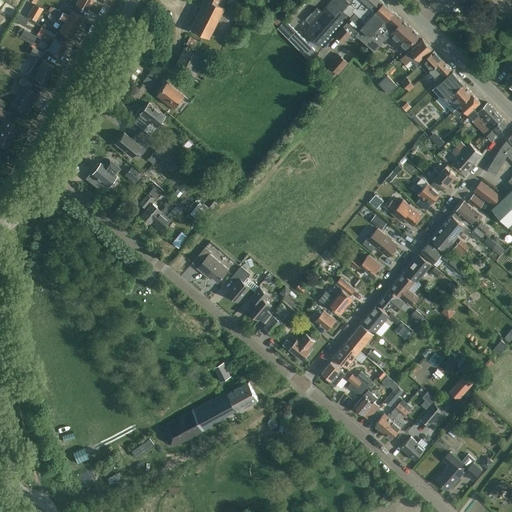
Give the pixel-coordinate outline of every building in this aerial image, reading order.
[(91,0),(76,0),(75,3),(86,9),(91,0)] [(203,0),(189,29),(208,38),(223,8),(227,0),(203,0)] [(365,22),(383,2),(380,0),(331,0),(321,11),(317,7),(305,20),(310,24),(303,31),(323,48),(335,34),(354,13),(365,22)] [(396,27),(402,19),(383,2),(365,22),(354,13),(335,34),(343,42),(351,33),(354,35),(355,34),(374,51),(384,39),(385,40),(396,27)] [(36,20),(42,9),(34,4),(28,16),(36,20)] [(54,6),(50,12),(76,27),(83,16),(71,9),(68,15),(54,6)] [(76,27),(50,12),(48,16),(62,25),(59,30),(71,37),(76,27)] [(18,14),(14,20),(20,23),(23,17),(18,14)] [(280,16),(274,22),(278,26),(284,21),(280,16)] [(420,35),(402,19),(396,27),(385,40),(392,46),(398,40),(407,48),(414,40),(415,41),(420,35)] [(285,20),(277,28),(306,58),(314,50),(285,20)] [(38,22),(34,31),(39,33),(43,24),(38,22)] [(32,44),(36,37),(24,30),(20,37),(32,44)] [(41,39),(51,45),(48,49),(60,56),(66,45),(45,33),(41,39)] [(416,64),(432,49),(422,38),(400,59),(406,65),(411,59),(416,64)] [(43,53),(33,47),(29,52),(37,57),(28,73),(44,83),(54,66),(40,58),(43,53)] [(183,47),(174,66),(192,76),(202,57),(183,47)] [(431,70),(441,60),(433,50),(422,61),(431,70)] [(338,55),(329,65),(330,67),(337,72),(338,73),(347,63),(338,55)] [(441,60),(431,70),(430,71),(439,81),(451,70),(441,60)] [(330,67),(327,70),(334,76),(337,72),(330,67)] [(459,78),(452,71),(437,85),(445,95),(441,99),(453,111),(473,94),(459,78)] [(401,81),(406,87),(411,83),(405,77),(401,81)] [(17,83),(24,87),(13,107),(26,114),(37,94),(29,89),(32,84),(21,78),(17,83)] [(165,81),(155,93),(178,112),(188,100),(165,81)] [(467,113),(480,102),(473,94),(453,111),(456,116),(464,110),(467,113)] [(408,102),(402,106),(406,111),(411,106),(408,102)] [(481,104),(469,115),(474,120),(477,116),(490,130),(491,129),(491,130),(503,118),(487,102),(484,105),(482,103),(481,104)] [(164,115),(149,103),(133,122),(143,129),(149,121),(156,126),(164,115)] [(5,118),(0,127),(0,144),(6,148),(19,126),(5,118)] [(492,130),(487,135),(492,140),(492,141),(495,137),(494,136),(508,123),(503,118),(491,130),(492,130)] [(124,132),(115,143),(131,156),(137,149),(142,154),(149,145),(139,137),(135,142),(124,132)] [(511,134),(505,141),(500,148),(487,169),(495,174),(507,155),(511,160),(511,175),(507,179),(511,184),(511,134)] [(440,138),(436,142),(440,146),(444,142),(440,138)] [(469,142),(466,146),(461,141),(456,146),(461,152),(473,162),(481,153),(469,142)] [(465,171),(473,162),(461,152),(456,146),(451,152),(457,157),(454,160),(451,164),(460,172),(463,168),(465,171)] [(170,153),(165,159),(168,162),(165,166),(172,171),(180,161),(170,153)] [(115,176),(114,175),(119,169),(109,160),(103,166),(100,163),(91,173),(89,172),(84,178),(96,188),(101,182),(106,186),(115,176)] [(433,168),(428,175),(434,181),(438,177),(446,184),(455,174),(445,166),(439,173),(433,168)] [(131,167),(125,174),(135,182),(141,175),(131,167)] [(393,171),(387,177),(390,180),(396,174),(393,171)] [(180,180),(172,189),(177,193),(184,183),(180,180)] [(501,196),(481,180),(473,190),(493,206),(501,196)] [(412,188),(421,195),(416,201),(425,209),(440,192),(427,182),(422,187),(416,182),(412,188)] [(154,187),(148,193),(156,199),(161,193),(154,187)] [(511,189),(503,197),(492,208),(511,230),(511,229),(511,189)] [(372,199),(379,205),(383,200),(376,194),(372,199)] [(473,205),(474,203),(479,207),(483,202),(473,194),(468,200),(473,205)] [(144,208),(152,199),(147,195),(139,204),(144,208)] [(421,215),(408,204),(402,199),(398,204),(392,199),(386,207),(401,220),(403,217),(412,225),(421,215)] [(151,204),(140,216),(149,223),(150,221),(161,230),(169,221),(165,217),(171,211),(176,205),(171,200),(165,206),(161,212),(151,204)] [(482,216),(464,200),(455,210),(463,216),(471,223),(474,219),(478,222),(482,216)] [(363,212),(368,206),(362,201),(357,208),(363,212)] [(189,208),(197,215),(201,210),(194,203),(189,208)] [(469,230),(451,215),(443,225),(456,237),(461,231),(465,235),(469,230)] [(480,222),(476,227),(483,233),(488,228),(480,222)] [(445,250),(456,237),(443,225),(432,239),(445,250)] [(483,233),(476,227),(472,232),(479,238),(483,233)] [(366,238),(362,243),(372,251),(375,246),(388,256),(390,253),(392,254),(396,249),(395,247),(397,244),(377,228),(367,239),(366,238)] [(177,237),(172,242),(179,248),(183,243),(177,237)] [(460,240),(456,245),(464,251),(468,247),(460,240)] [(450,260),(429,242),(420,252),(433,263),(438,258),(446,265),(447,265),(459,275),(461,272),(464,269),(451,258),(450,260)] [(205,247),(192,262),(198,267),(207,275),(209,273),(218,281),(228,269),(210,253),(211,252),(205,247)] [(326,247),(322,250),(327,258),(331,255),(326,247)] [(346,259),(357,268),(359,266),(370,276),(379,265),(367,255),(361,261),(351,253),(346,259)] [(430,265),(418,255),(405,271),(416,281),(422,274),(425,277),(427,274),(424,272),(430,265)] [(235,283),(227,292),(238,301),(250,287),(244,282),(250,274),(241,266),(230,279),(235,283)] [(434,267),(431,271),(437,276),(440,272),(434,267)] [(351,279),(357,273),(354,269),(348,275),(351,279)] [(464,269),(461,272),(467,278),(470,274),(464,269)] [(413,282),(403,273),(391,287),(403,298),(405,296),(413,303),(418,297),(408,289),(413,282)] [(336,283),(342,288),(334,297),(326,290),(321,296),(330,303),(342,313),(354,298),(351,295),(357,289),(342,276),(336,283)] [(302,292),(306,288),(300,283),(296,287),(302,292)] [(257,301),(249,310),(260,319),(272,305),(265,300),(269,295),(260,287),(252,297),(257,301)] [(398,297),(390,289),(379,303),(387,310),(391,305),(397,310),(404,302),(398,297)] [(282,318),(291,308),(280,299),(272,309),(282,318)] [(389,315),(376,305),(363,322),(375,332),(388,316),(389,315)] [(315,311),(311,316),(328,330),(336,320),(324,310),(320,306),(315,311)] [(416,310),(412,315),(419,321),(423,316),(416,310)] [(389,315),(388,316),(397,324),(400,321),(390,313),(389,315)] [(283,324),(273,316),(264,328),(273,335),(283,324)] [(372,334),(360,324),(347,340),(359,350),(372,334)] [(401,336),(406,330),(400,325),(395,331),(401,336)] [(287,339),(283,344),(302,359),(306,355),(307,354),(309,352),(309,351),(310,349),(308,348),(315,340),(306,333),(300,341),(298,339),(293,344),(287,339)] [(501,339),(494,348),(500,354),(508,345),(501,339)] [(346,367),(359,350),(347,340),(334,357),(346,367)] [(371,350),(367,355),(376,363),(380,358),(371,350)] [(448,359),(445,367),(454,371),(457,363),(452,361),(448,359)] [(467,360),(460,368),(467,374),(474,366),(467,360)] [(345,373),(331,361),(322,372),(330,379),(328,381),(335,386),(345,373)] [(222,379),(229,376),(223,365),(217,369),(222,379)] [(366,384),(370,379),(360,371),(356,376),(366,384)] [(382,371),(377,376),(382,380),(387,375),(382,371)] [(465,373),(449,392),(459,400),(475,381),(465,373)] [(352,374),(347,379),(356,387),(361,382),(352,374)] [(392,380),(387,375),(382,381),(387,386),(392,380)] [(481,380),(475,387),(489,400),(495,393),(481,380)] [(495,381),(492,386),(502,392),(505,387),(495,381)] [(228,392),(164,428),(175,448),(224,420),(223,419),(238,411),(239,413),(259,401),(249,382),(229,394),(228,392)] [(390,406),(403,391),(398,386),(385,402),(390,406)] [(366,392),(354,406),(369,418),(380,406),(374,401),(377,398),(372,394),(368,390),(366,392)] [(427,392),(422,397),(430,403),(435,398),(427,392)] [(299,409),(306,403),(302,399),(295,405),(299,409)] [(408,412),(414,418),(423,407),(416,402),(408,412)] [(384,412),(374,424),(382,431),(396,415),(399,412),(404,407),(399,403),(394,408),(391,412),(392,413),(389,416),(384,412)] [(443,411),(434,404),(421,419),(429,426),(443,411)] [(396,415),(382,431),(391,438),(401,427),(405,422),(400,418),(403,415),(404,416),(409,411),(408,410),(404,407),(399,412),(396,415)] [(411,436),(401,447),(415,460),(425,448),(411,436)] [(482,469),(473,461),(474,459),(468,454),(461,461),(450,451),(443,458),(449,464),(436,478),(448,489),(464,471),(473,479),(482,469)] [(90,463),(76,469),(78,476),(88,472),(87,468),(91,466),(90,463)] [(107,479),(110,484),(120,478),(117,473),(107,479)]
